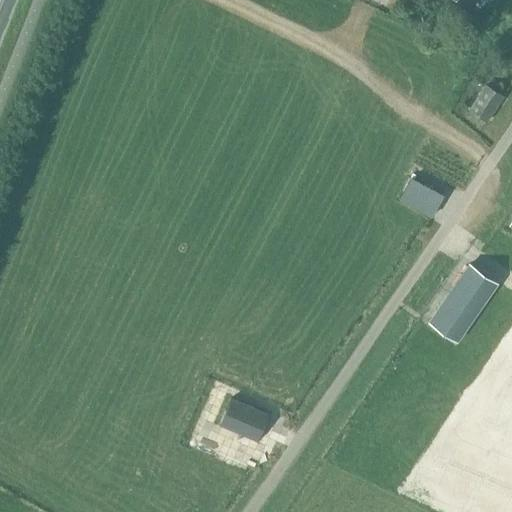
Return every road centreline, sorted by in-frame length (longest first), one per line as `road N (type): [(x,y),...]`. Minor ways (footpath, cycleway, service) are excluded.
road 1 (unclassified): [(249,511),(511,131)]
road 2 (track): [(366,3),(352,36),(325,45),(219,0)]
